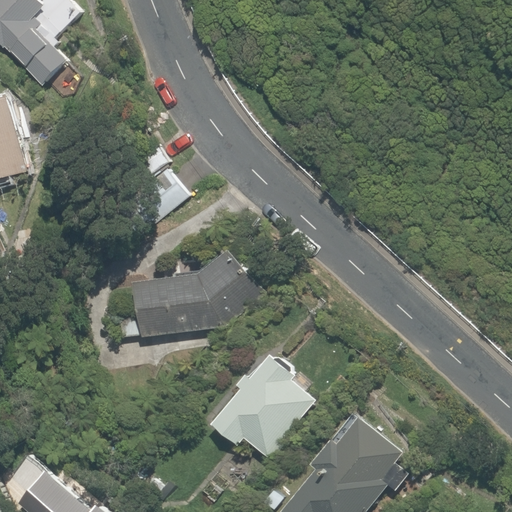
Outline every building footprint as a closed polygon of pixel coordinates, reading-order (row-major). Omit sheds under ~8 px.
[(2,0),(0,3),(0,36),(47,80),(73,52),(58,38),(87,7),(79,0),(2,0)] [(0,88),(0,177),(35,169),(15,85),(0,88)] [(173,260),(175,278),(140,281),(143,308),(127,309),(129,336),(207,329),(231,323),(263,282),(255,276),(261,267),(233,245),(209,275),(201,276),(199,258),(173,260)] [(315,378),(270,345),(211,424),(239,444),(246,435),(274,456),(316,399),(306,391),(315,378)] [(319,469),(286,511),(368,511),(396,475),(386,467),(402,445),(361,413),(340,441),(333,435),(312,464),(319,469)]
